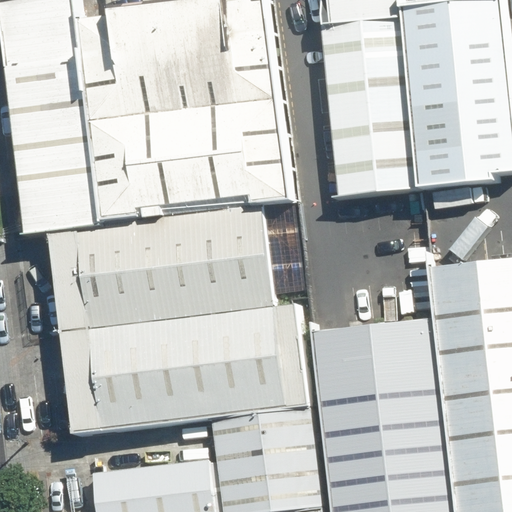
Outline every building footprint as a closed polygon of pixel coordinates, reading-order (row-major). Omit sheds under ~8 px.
[(73,20),(70,0),(0,0),(0,46),(23,231),(47,229),(98,222),(73,20)] [(73,20),(98,223),(263,202),(287,199),(261,0),(236,0),(223,2),(223,0),(171,0),(106,8),(107,16),(73,20)] [(338,194),(416,186),(397,4),(396,0),(327,0),(330,23),(320,25),(338,194)] [(440,0),(397,4),(416,186),(490,178),(489,171),(511,168),(511,125),(499,0),(440,0)] [(263,202),(274,295),(307,291),(297,199),(287,199),(263,202)] [(276,307),(274,295),(263,202),(98,223),(98,222),(47,229),(59,332),(276,307)] [(433,318),(454,511),(511,511),(511,258),(428,268),(433,318)] [(276,307),(59,332),(70,434),(211,418),(310,407),(297,305),(276,307)] [(331,511),(454,511),(433,318),(311,331),(331,511)] [(312,511),(321,511),(310,407),(211,418),(217,460),(222,511),(312,511)] [(222,511),(217,460),(94,475),(98,511),(222,511)]
